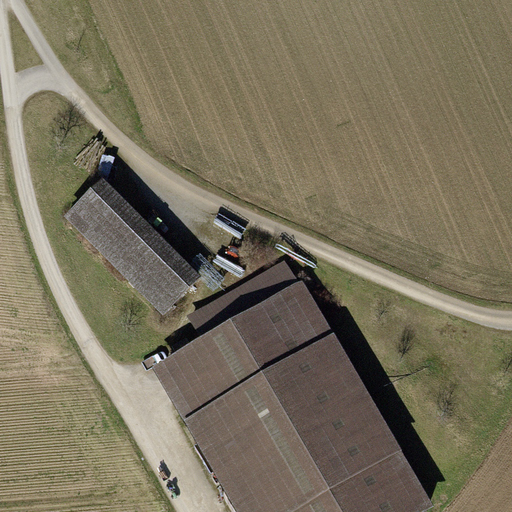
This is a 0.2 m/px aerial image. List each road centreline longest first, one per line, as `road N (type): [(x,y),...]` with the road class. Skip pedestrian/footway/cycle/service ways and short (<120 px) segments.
road 1 (track): [(511,315),(227,224),(134,156),(61,78)]
road 2 (track): [(11,94),(36,225),(66,301),(188,511)]
